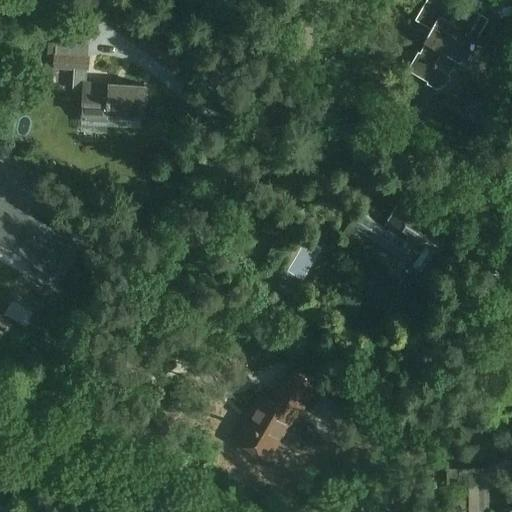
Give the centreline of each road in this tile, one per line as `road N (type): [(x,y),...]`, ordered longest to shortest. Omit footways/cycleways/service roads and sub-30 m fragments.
road 1 (unclassified): [(36,511),(55,464),(77,448),(321,0)]
road 2 (track): [(0,404),(186,511)]
